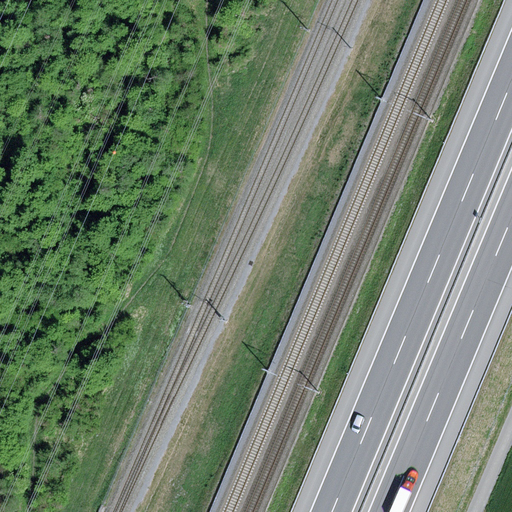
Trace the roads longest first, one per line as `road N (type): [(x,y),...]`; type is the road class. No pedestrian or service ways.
road 1 (motorway): [(511,81),(332,511)]
road 2 (motorway): [(388,511),(511,216)]
